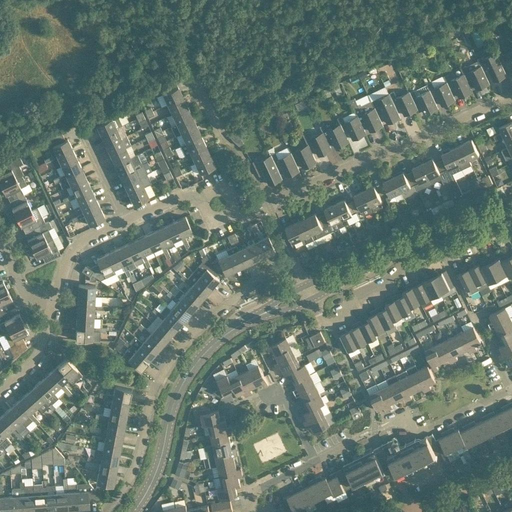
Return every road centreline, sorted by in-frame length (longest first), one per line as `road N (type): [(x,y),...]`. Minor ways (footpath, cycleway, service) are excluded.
road 1 (residential): [(306,285),(291,255),(190,337),(159,385),(115,492),(94,511)]
road 2 (residential): [(511,106),(266,201)]
road 3 (tertiary): [(133,511),(159,466),(185,378),(218,340),(264,311)]
road 4 (residential): [(511,235),(470,239),(351,298),(344,320),(331,325),(312,297)]
road 5 (residential): [(314,460),(402,416),(411,435),(508,389)]
road 6 (tertiary): [(511,214),(462,222),(346,273)]
road 7 (residential): [(39,322),(84,240),(121,220)]
